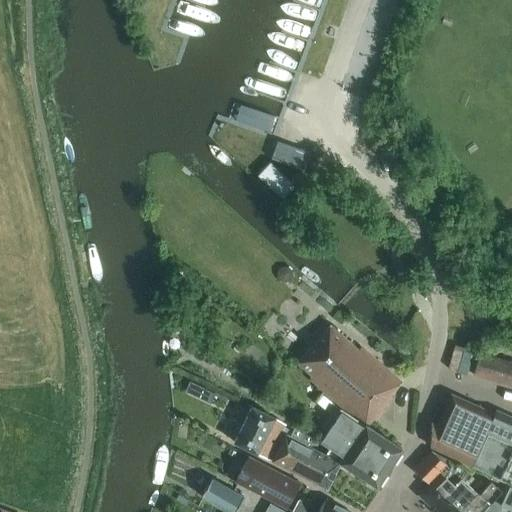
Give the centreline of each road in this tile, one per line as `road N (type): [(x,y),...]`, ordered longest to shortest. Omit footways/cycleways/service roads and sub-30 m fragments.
road 1 (residential): [(433,367),(439,290),(411,216),(328,132),(321,115),(366,0)]
road 2 (residential): [(388,511),(420,439),(433,367)]
